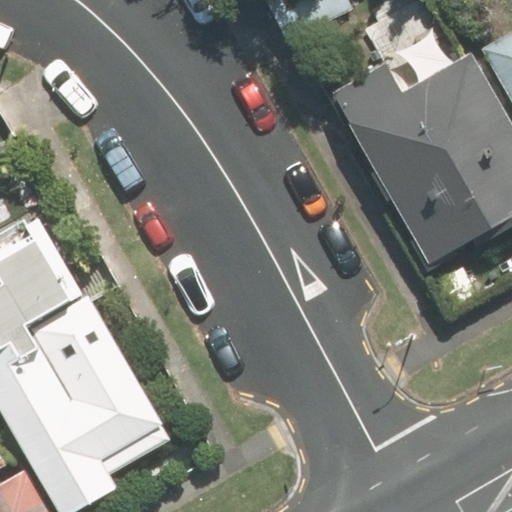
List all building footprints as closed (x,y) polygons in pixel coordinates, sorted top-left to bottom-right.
[(257,0),(282,46),(348,11),(342,0),(257,0)] [(511,35),(477,55),(511,117),(511,35)] [(383,60),(325,92),(424,270),(494,231),(497,237),(511,228),(511,134),(466,53),(399,90),(383,60)] [(104,475),(165,438),(30,212),(0,230),(0,431),(48,511),(80,511),(115,492),(104,475)] [(0,511),(36,511),(15,474),(0,482),(0,511)]
